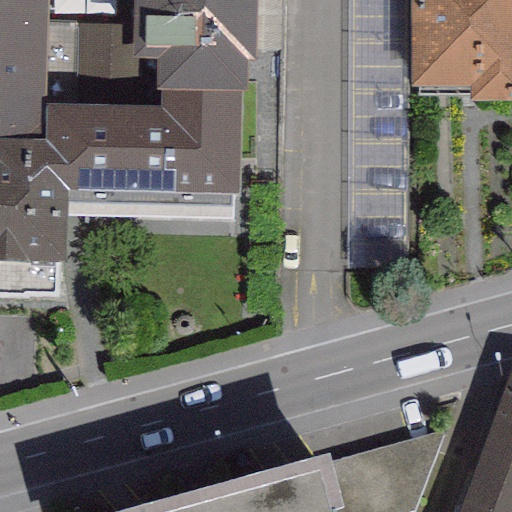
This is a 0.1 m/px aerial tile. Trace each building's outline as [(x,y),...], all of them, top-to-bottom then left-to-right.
[(255,0),(134,0),(133,29),(46,27),(46,0),(0,0),(0,300),(57,302),(58,273),(64,273),(66,202),(239,206),(241,106),(246,106),(247,75),(253,75),(255,0)] [(511,0),(409,0),(411,97),(469,96),(469,107),(511,106),(511,0)] [(414,141),(354,143),(359,267),(419,265),(414,141)] [(511,511),(511,370),(456,511),(511,511)] [(413,511),(441,436),(328,472),(338,511),(413,511)] [(338,511),(328,472),(174,511),(338,511)]
